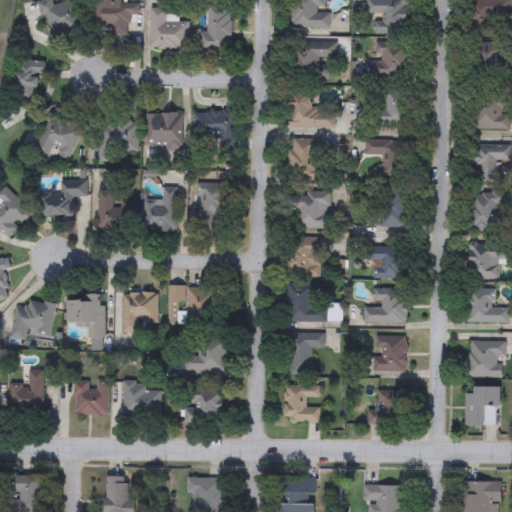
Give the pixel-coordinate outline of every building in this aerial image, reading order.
[(291,29),(291,0),(329,0),(329,29),(291,29)] [(370,0),(408,0),(409,34),(371,34),(370,0)] [(469,36),(469,0),(509,0),(509,19),(498,19),(499,36),(469,36)] [(332,80),(290,80),(290,40),(332,40),(332,80)] [(471,75),(472,43),(504,44),(503,76),(471,75)] [(410,45),(410,78),(375,78),(375,45),(410,45)] [(409,125),(373,125),(373,91),(409,91),(409,125)] [(289,129),(288,92),(311,92),(312,111),(333,110),(333,129),(289,129)] [(509,101),(509,129),(470,130),(469,102),(509,101)] [(321,139),(321,176),(290,176),(290,139),(321,139)] [(365,155),(365,140),(407,141),(407,179),(380,178),(381,155),(365,155)] [(510,145),(510,167),(507,167),(507,180),(471,180),(471,145),(510,145)] [(147,200),(162,200),(162,187),(177,187),(176,233),(146,232),(147,200)] [(198,230),(201,187),(228,188),(226,232),(198,230)] [(329,193),(329,229),(292,229),(292,193),(329,193)] [(493,194),(500,228),(473,234),(466,199),(493,194)] [(380,227),(380,195),(408,195),(408,227),(380,227)] [(286,279),(286,241),(323,241),(323,279),(286,279)] [(499,280),(468,280),(468,244),(511,244),(511,261),(499,261),(499,280)] [(406,279),(370,279),(370,248),(406,248),(406,279)] [(167,326),(169,286),(185,286),(185,289),(214,290),(212,327),(167,326)] [(327,323),(286,323),(286,286),(315,286),(315,305),(327,305),(327,323)] [(407,289),(407,323),(365,323),(365,289),(407,289)] [(496,290),(496,308),(508,308),(508,323),(467,323),(467,290),(496,290)] [(311,375),(288,375),(288,334),(323,334),(324,348),(311,348),(311,375)] [(406,337),(406,374),(374,374),(374,337),(406,337)] [(225,372),(190,372),(190,339),(225,339),(225,372)] [(469,341),(505,341),(505,360),(503,360),(503,379),(468,378),(469,341)] [(320,385),(320,399),(307,399),(307,407),(319,407),(319,422),(283,422),(284,385),(320,385)] [(500,387),(500,407),(485,407),(485,427),(465,427),(465,387),(500,387)] [(185,424),(184,391),(222,391),(222,423),(185,424)] [(368,411),(376,411),(376,391),(404,391),(404,424),(368,424),(368,411)] [(315,478),(315,511),(281,511),(281,478),(315,478)] [(221,479),(221,511),(190,511),(190,479),(221,479)] [(462,511),(462,482),(500,482),(500,511),(462,511)] [(404,511),(368,511),(368,502),(363,502),(363,486),(404,486),(404,511)]
